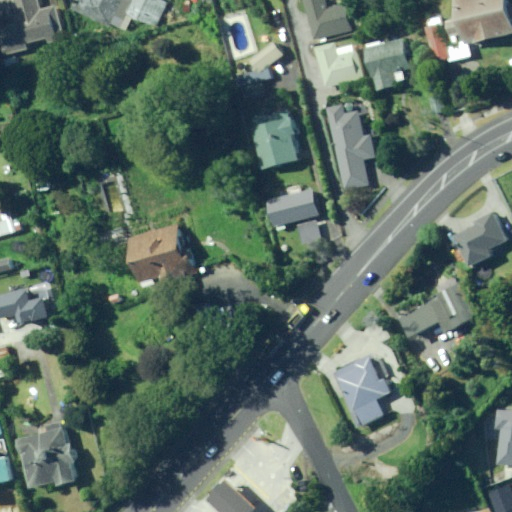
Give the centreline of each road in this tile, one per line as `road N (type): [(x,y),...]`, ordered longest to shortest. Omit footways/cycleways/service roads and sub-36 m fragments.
road 1 (secondary): [(511,131),(435,186),(274,367)]
road 2 (secondary): [(274,367),(147,511)]
road 3 (residential): [(344,511),(274,367)]
